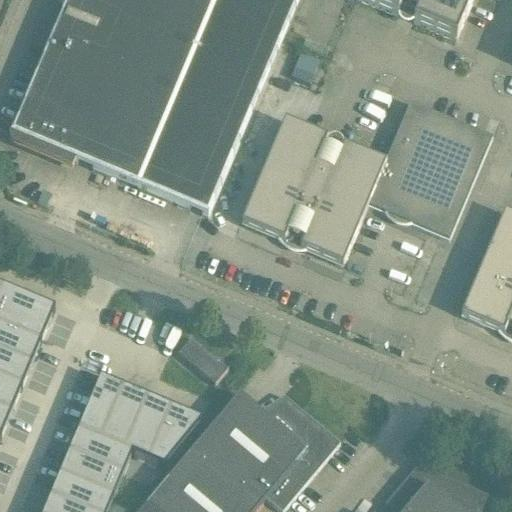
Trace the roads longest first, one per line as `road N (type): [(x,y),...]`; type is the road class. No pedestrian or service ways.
road 1 (unclassified): [(413,397),(0,225)]
road 2 (unknown): [(511,360),(210,235)]
road 3 (unclassified): [(413,397),(511,158)]
road 4 (unclassified): [(511,111),(320,34),(335,0)]
road 5 (unclassified): [(336,511),(393,446),(413,397)]
